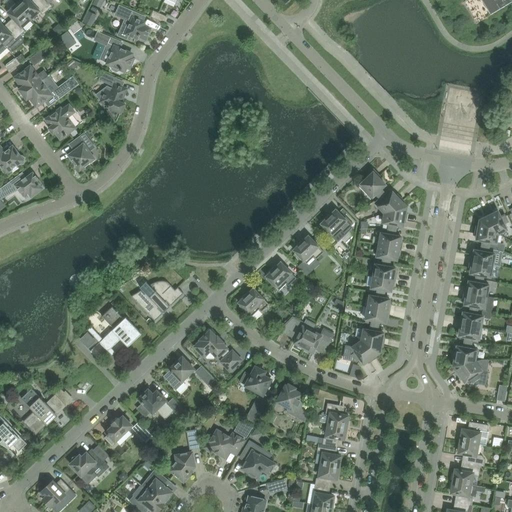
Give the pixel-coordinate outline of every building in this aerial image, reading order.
[(30,0),(21,0),(17,4),(31,19),(39,11),(40,12),(40,11),(43,14),(48,10),(38,0),(34,4),(30,0)] [(51,0),(38,0),(48,10),(52,6),(49,3),(50,2),(51,0)] [(506,5),(511,1),(511,0),(485,0),(492,10),(504,3),(506,5)] [(31,19),(17,4),(8,12),(16,21),(11,25),(20,35),(25,31),(22,27),(23,27),(22,27),(31,19)] [(120,5),(116,14),(120,16),(119,18),(125,21),(118,36),(126,40),(129,35),(137,38),(138,35),(144,38),(146,39),(148,35),(149,32),(150,28),(148,27),(143,25),(144,22),(142,21),(140,21),(136,19),(139,14),(120,5)] [(88,10),(84,22),(93,25),(97,13),(88,10)] [(163,22),(166,16),(154,11),(151,17),(163,22)] [(20,35),(11,25),(7,29),(0,21),(0,39),(4,44),(8,48),(17,40),(16,39),(20,35)] [(82,28),(77,22),(69,27),(74,34),(82,28)] [(68,31),(60,37),(69,49),(69,48),(66,44),(73,38),(68,31)] [(122,43),(110,37),(97,32),(94,40),(106,46),(105,48),(113,51),(107,63),(112,66),(111,68),(118,72),(120,69),(123,70),(126,69),(126,67),(129,61),(132,62),(134,58),(131,57),(132,56),(133,54),(120,48),(122,43)] [(49,54),(45,48),(30,59),(35,65),(49,54)] [(9,71),(20,63),(17,58),(6,66),(9,71)] [(44,70),(37,75),(31,66),(15,78),(22,87),(21,88),(21,91),(23,94),(41,80),(49,75),(44,70)] [(112,85),(115,78),(103,72),(100,79),(112,85)] [(41,80),(23,94),(26,97),(27,99),(28,98),(30,97),(37,106),(52,95),(46,86),(53,81),(49,76),(48,75),(41,80)] [(59,97),(71,88),(74,86),(70,80),(55,91),(59,97)] [(126,89),(115,84),(113,89),(107,86),(96,94),(101,101),(109,104),(108,107),(109,107),(108,110),(114,119),(118,116),(120,112),(121,112),(122,110),(125,104),(121,102),(126,89)] [(67,117),(74,112),(69,105),(62,110),(61,108),(48,118),(46,119),(51,125),(51,126),(50,127),(49,128),(53,134),(55,133),(56,132),(60,137),(61,138),(62,137),(75,127),(67,117)] [(94,159),(90,152),(89,151),(91,149),(89,146),(92,144),(84,133),(72,142),(76,147),(74,149),(75,151),(72,153),(69,155),(71,158),(76,164),(75,167),(78,167),(80,169),(82,168),(85,168),(86,165),(92,160),(94,159)] [(19,155),(16,151),(13,146),(5,152),(1,147),(0,147),(0,164),(6,173),(18,164),(21,164),(24,163),(25,160),(25,157),(23,155),(19,155)] [(369,177),(367,178),(359,185),(371,198),(376,194),(379,197),(384,192),(381,189),(386,184),(378,177),(380,176),(374,169),(367,175),(369,177)] [(40,183),(34,175),(33,173),(28,177),(27,178),(23,173),(0,189),(0,197),(0,198),(19,188),(24,195),(30,190),(34,196),(41,191),(40,190),(42,188),(39,184),(40,183)] [(380,198),(375,202),(378,206),(385,213),(407,206),(402,202),(404,201),(398,194),(396,195),(393,192),(388,196),(385,193),(380,198)] [(405,212),(407,206),(385,213),(383,222),(390,224),(389,228),(396,229),(397,225),(403,226),(404,221),(406,221),(407,213),(405,212)] [(323,222),(322,224),(323,226),(322,227),(328,233),(330,232),(338,241),(353,227),(352,225),(347,220),(339,212),(336,209),(330,216),(329,215),(328,215),(322,221),(323,222)] [(486,217),(480,220),(498,233),(507,229),(504,223),(508,221),(505,215),(501,217),(498,211),(494,213),(493,212),(485,215),(486,217)] [(498,233),(480,220),(479,226),(477,225),(476,234),(478,234),(477,239),(483,240),(482,244),(489,246),(490,242),(496,243),(498,233)] [(396,231),(389,229),(388,234),(382,232),(379,244),(401,248),(402,241),(400,241),(401,236),(395,235),(396,231)] [(324,252),(316,243),(309,236),(302,242),(301,241),(295,247),(296,248),(294,250),(296,252),(294,253),(301,260),(302,258),(307,263),(314,257),(316,259),(324,252)] [(400,255),(401,248),(379,244),(377,256),(384,257),(383,261),(390,262),(391,259),(397,260),(398,255),(400,255)] [(488,252),(489,248),(482,246),(481,251),(475,249),(474,255),(472,254),(471,261),(492,265),(494,253),(488,252)] [(389,266),(390,262),(383,261),(382,265),(376,264),(374,275),(395,279),(396,273),(395,272),(396,267),(389,266)] [(490,277),(492,265),(471,261),(470,268),(471,268),(471,273),(477,274),(476,278),(483,279),(484,275),(490,277)] [(297,278),(288,269),(281,262),(275,269),(273,267),(267,273),(268,275),(267,276),(268,278),(267,279),(273,286),(275,285),(279,290),(287,283),(289,285),(297,278)] [(374,275),(371,291),(384,293),(385,290),(391,291),(392,286),(394,286),(395,279),(374,275)] [(487,296),(489,284),(482,283),(483,279),(476,278),(475,282),(469,281),(468,286),(467,285),(465,292),(487,296)] [(141,290),(132,296),(155,321),(163,313),(159,308),(160,307),(160,308),(166,302),(167,301),(171,305),(184,293),(178,287),(175,290),(168,283),(166,281),(163,281),(161,280),(158,281),(155,282),(153,283),(151,284),(152,286),(146,281),(140,287),(145,292),(144,293),(141,290)] [(247,295),(246,294),(240,300),(241,301),(239,303),(241,304),(240,306),(246,312),(247,311),(252,316),(259,309),(261,311),(269,304),(254,288),(247,295)] [(371,291),(368,307),(389,311),(391,304),(389,304),(390,298),(384,297),(384,293),(371,291)] [(491,313),(494,297),(487,296),(465,292),(464,299),(466,299),(465,304),(471,305),(471,309),(491,313)] [(103,338),(100,341),(110,352),(113,349),(112,347),(121,339),(126,333),(134,341),(142,334),(129,320),(127,322),(112,306),(102,316),(114,328),(103,338)] [(388,317),(389,311),(368,307),(365,323),(379,325),(379,321),(386,322),(386,317),(388,317)] [(490,319),(491,313),(471,309),(470,313),(464,312),(463,317),(461,317),(460,323),(481,327),(483,317),(490,319)] [(303,348),(312,331),(316,324),(306,319),(304,323),(292,317),(279,330),(288,334),(297,339),(295,342),(298,344),(298,345),(303,348)] [(481,327),(460,323),(458,330),(460,330),(459,335),(466,337),(465,341),(472,342),(472,338),(479,339),(479,338),(481,328),(481,327)] [(99,341),(103,337),(93,326),(80,338),(99,358),(108,350),(99,341)] [(378,327),(371,326),(371,330),(364,329),(362,340),(380,352),(381,346),(383,346),(385,338),(383,337),(384,332),(377,331),(378,327)] [(324,353),(334,333),(325,328),(321,335),(312,331),(303,348),(309,351),(310,350),(313,352),(315,348),(324,353)] [(195,346),(205,356),(205,355),(208,358),(214,358),(216,356),(218,357),(222,353),(226,357),(222,361),(230,370),(241,360),(233,351),(230,353),(226,349),(227,348),(222,343),(223,342),(218,336),(217,337),(215,335),(215,334),(210,329),(207,332),(207,333),(201,339),(201,340),(195,346)] [(375,355),(380,352),(362,340),(352,347),(346,346),(344,358),(357,360),(360,358),(364,363),(368,360),(369,362),(376,357),(375,355)] [(475,361),(477,349),(471,348),(471,344),(465,343),(464,347),(457,346),(457,351),(455,350),(453,359),(455,359),(454,365),(475,361)] [(172,370),(165,376),(172,383),(172,384),(176,389),(184,381),(183,380),(187,376),(188,376),(190,374),(190,373),(194,369),(185,359),(183,357),(180,359),(171,368),(172,370)] [(485,384),(488,371),(482,370),(475,361),(454,365),(457,370),(456,371),(461,378),(462,377),(465,382),(471,378),(473,381),(485,384)] [(214,379),(202,366),(196,372),(209,384),(214,379)] [(265,372),(263,370),(264,369),(259,366),(258,368),(256,366),(251,375),(245,372),(241,380),(247,383),(246,385),(263,394),(271,379),(269,378),(271,376),(265,372)] [(286,385),(278,401),(290,407),(288,411),(305,421),(308,404),(299,399),(302,394),(294,390),(295,388),(289,384),(288,386),(286,385)] [(500,385),(497,400),(505,401),(507,386),(500,385)] [(58,415),(53,410),(53,409),(58,414),(67,405),(56,394),(49,400),(50,401),(47,404),(33,389),(22,399),(39,417),(29,427),(36,435),(47,425),(48,425),(58,415)] [(168,404),(169,403),(157,391),(153,394),(148,390),(147,391),(145,391),(141,395),(141,397),(139,398),(142,401),(142,402),(143,403),(138,408),(146,416),(151,411),(153,412),(157,409),(165,418),(174,410),(168,404)] [(255,423),(267,400),(258,396),(246,418),(255,423)] [(174,410),(178,415),(183,409),(173,399),(169,403),(168,404),(174,410)] [(349,419),(348,419),(348,416),(341,414),(343,406),(328,403),(326,413),(331,414),(329,424),(348,427),(349,419)] [(27,443),(0,414),(0,434),(3,439),(0,441),(0,442),(4,445),(9,449),(13,445),(19,451),(27,443)] [(112,444),(132,425),(123,416),(119,420),(118,419),(113,423),(114,424),(107,432),(108,433),(107,434),(108,435),(106,437),(112,444)] [(489,431),(487,431),(488,425),(472,422),(470,430),(463,429),(462,433),(461,432),(459,440),(478,444),(486,445),(489,431)] [(242,431),(248,435),(252,427),(247,424),(242,431)] [(346,436),(348,427),(329,424),(326,438),(324,437),(323,444),(336,446),(337,437),(344,439),(345,435),(346,436)] [(141,425),(136,430),(146,441),(152,436),(141,425)] [(256,429),(252,435),(258,439),(262,433),(256,429)] [(199,447),(196,430),(188,432),(191,449),(199,447)] [(236,454),(244,440),(233,434),(231,438),(218,430),(211,441),(209,439),(205,447),(210,450),(210,451),(212,452),(213,450),(225,457),(230,450),(236,454)] [(482,455),(477,454),(478,444),(459,440),(458,448),(459,449),(459,452),(466,454),(464,462),(477,464),(481,465),(485,466),(486,460),(482,455)] [(263,469),(269,473),(275,463),(268,459),(272,454),(250,441),(240,457),(246,461),(242,468),(250,473),(249,475),(254,478),(256,476),(258,477),(263,469)] [(334,454),(336,446),(323,444),(319,443),(317,450),(324,451),(322,464),(341,468),(342,460),(340,459),(341,456),(334,454)] [(80,455),(78,457),(76,456),(74,457),(73,458),(72,460),(73,461),(71,464),(89,483),(98,474),(95,470),(105,462),(92,449),(88,454),(87,453),(82,457),(80,455)] [(15,455),(11,450),(7,453),(12,458),(15,455)] [(195,466),(192,452),(176,455),(177,461),(171,469),(179,476),(178,477),(184,482),(190,474),(189,473),(195,466)] [(481,465),(477,464),(464,462),(463,471),(456,469),(455,473),(454,473),(452,481),(471,484),(473,475),(479,476),(481,465)] [(339,476),(341,468),(322,464),(319,478),(317,478),(315,484),(328,486),(330,478),(337,479),(337,475),(339,476)] [(172,492),(164,485),(168,480),(155,470),(152,474),(156,478),(147,489),(164,502),(165,500),(166,501),(170,496),(169,495),(172,492)] [(56,485),(53,481),(42,491),(41,492),(40,492),(39,493),(38,494),(38,495),(38,496),(39,497),(39,498),(41,499),(42,499),(44,499),(50,505),(51,504),(58,511),(76,495),(61,480),(56,485)] [(285,480),(268,484),(271,492),(287,488),(285,480)] [(163,503),(164,502),(147,489),(143,485),(138,481),(134,487),(134,491),(136,493),(130,501),(143,511),(147,506),(154,511),(155,511),(158,509),(159,510),(164,504),(163,503)] [(478,485),(471,484),(452,481),(451,489),(452,489),(452,492),(459,494),(457,502),(471,505),(472,496),(476,497),(477,491),(478,485)] [(335,500),(333,499),(334,496),(327,495),(328,486),(315,484),(314,490),(317,490),(314,504),(333,508),(335,500)] [(263,511),(266,500),(249,496),(246,509),(244,510),(243,511),(263,511)] [(471,511),(473,505),(472,505),(471,505),(457,502),(456,511),(448,510),(448,511),(471,511)] [(332,511),(333,508),(314,504),(308,503),(306,511),(332,511)]
